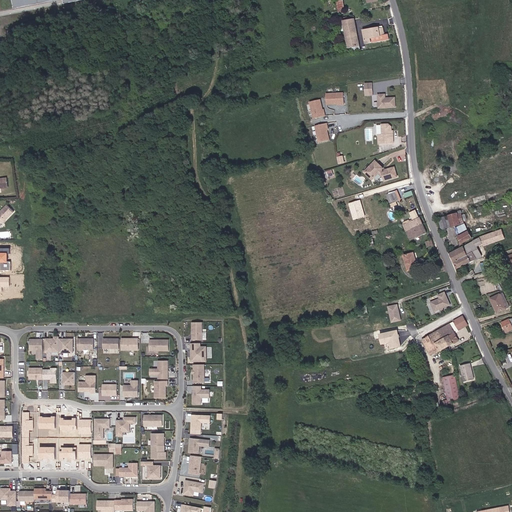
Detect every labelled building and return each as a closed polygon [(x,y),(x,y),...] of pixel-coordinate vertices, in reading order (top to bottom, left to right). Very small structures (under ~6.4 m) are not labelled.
[(15,0),(17,8),(60,0),(68,0),(69,4),(89,0),(15,0)] [(336,0),(338,9),(345,8),(344,0),(336,0)] [(345,41),(356,39),(353,16),(342,18),(345,41)] [(388,41),(387,35),(384,35),(383,26),(378,26),(378,27),(362,30),(364,45),(381,42),(388,41)] [(346,47),(357,45),(356,39),(345,41),(346,47)] [(373,95),(373,82),(365,82),(364,95),(373,95)] [(344,92),(326,92),(325,104),(343,104),(344,92)] [(378,93),(378,108),(396,108),(396,96),(386,96),(386,93),(378,93)] [(322,98),(309,101),(313,118),(326,116),(322,98)] [(327,122),(315,125),(318,142),(331,140),(327,122)] [(397,142),(397,132),(395,132),(395,130),(395,125),(392,122),(385,123),(386,133),(382,133),(382,142),(397,142)] [(382,169),(384,167),(377,159),(375,161),(382,169)] [(368,168),(376,175),(382,169),(375,161),(368,168)] [(390,178),(402,175),(399,164),(390,167),(391,168),(387,170),(384,167),(382,169),(387,175),(388,174),(390,178)] [(374,177),(376,175),(368,168),(366,170),(374,177)] [(332,170),(324,172),(326,178),(334,176),(332,170)] [(0,189),(11,187),(9,177),(1,179),(2,180),(0,180),(0,189)] [(397,198),(400,198),(397,187),(391,189),(398,204),(399,204),(397,198)] [(353,217),(364,214),(361,200),(350,202),(353,217)] [(0,224),(8,222),(17,211),(10,204),(1,214),(0,214),(0,224)] [(413,229),(425,224),(419,208),(413,210),(416,217),(406,221),(410,230),(413,229)] [(456,223),(470,219),(467,211),(463,212),(463,210),(452,213),(456,223)] [(449,225),(456,223),(452,213),(446,215),(449,225)] [(455,228),(458,234),(468,228),(464,222),(455,228)] [(423,236),(429,234),(425,224),(413,229),(415,234),(418,233),(418,235),(422,234),(423,236)] [(466,240),(476,236),(475,232),(473,229),(463,233),(466,240)] [(467,254),(470,262),(488,253),(483,243),(490,241),(487,235),(468,244),(471,253),(467,254)] [(470,262),(467,254),(471,253),(468,244),(467,242),(464,243),(465,246),(457,249),(460,258),(458,259),(461,265),(470,262)] [(412,271),(422,269),(418,253),(408,255),(412,271)] [(429,302),(434,312),(452,304),(445,290),(437,294),(439,297),(429,302)] [(503,310),(511,306),(511,301),(508,292),(498,295),(503,310)] [(387,306),(392,322),(402,320),(398,303),(387,306)] [(458,322),(461,326),(470,321),(468,317),(458,322)] [(463,330),(472,325),(470,321),(461,326),(463,330)] [(202,323),(191,323),(191,339),(202,339),(202,323)] [(452,347),(462,341),(453,325),(442,331),(448,341),(452,347)] [(387,342),(389,349),(401,346),(397,328),(377,333),(380,344),(387,342)] [(438,339),(442,345),(448,341),(442,331),(435,334),(438,339)] [(53,337),(46,337),(45,352),(73,353),(73,337),(53,337)] [(94,337),(78,337),(78,349),(94,349),(94,337)] [(119,338),(103,337),(103,349),(119,349),(119,338)] [(121,337),(121,350),(138,350),(138,337),(121,337)] [(45,338),(30,338),(30,351),(36,351),(36,359),(45,359),(45,338)] [(169,351),(169,339),(149,338),(149,350),(169,351)] [(431,351),(437,347),(434,341),(428,345),(431,351)] [(440,353),(452,347),(448,341),(442,345),(437,347),(440,353)] [(191,342),(191,361),(208,361),(208,346),(201,346),(201,343),(191,342)] [(440,353),(437,347),(431,351),(435,356),(440,353)] [(169,360),(158,360),(158,368),(150,367),(150,375),(158,375),(158,379),(169,379),(169,360)] [(480,379),(477,362),(466,364),(470,381),(480,379)] [(204,364),(192,364),(192,380),(204,380),(204,364)] [(42,379),(50,379),(50,383),(57,383),(57,367),(50,367),(50,369),(43,369),(42,379)] [(63,371),(62,385),(76,385),(76,372),(63,371)] [(79,381),(78,391),(97,392),(98,375),(86,374),(86,381),(79,381)] [(461,398),(456,374),(443,376),(448,401),(461,398)] [(124,384),(123,396),(137,397),(138,379),(131,379),(131,384),(124,384)] [(155,380),(154,398),(166,398),(167,385),(169,385),(169,380),(155,380)] [(118,383),(102,383),(102,395),(118,395),(118,383)] [(192,385),(191,404),(201,405),(201,398),(210,398),(210,390),(200,389),(200,385),(192,385)] [(162,426),(162,414),(144,414),(144,426),(162,426)] [(190,414),(189,430),(199,431),(200,424),(207,424),(208,415),(190,414)] [(123,419),(117,419),(117,436),(124,436),(124,431),(131,431),(131,423),(137,423),(137,416),(123,416),(123,419)] [(95,439),(104,439),(104,427),(110,427),(110,418),(95,418),(95,439)] [(13,425),(0,425),(0,437),(13,437),(13,425)] [(152,432),(151,458),(167,458),(167,451),(165,451),(165,433),(152,432)] [(189,437),(188,453),(199,454),(200,446),(209,447),(210,439),(189,437)] [(123,453),(123,443),(110,443),(110,452),(123,453)] [(12,450),(1,450),(1,456),(0,455),(0,463),(12,463),(12,450)] [(106,466),(106,468),(114,468),(114,453),(94,453),(94,465),(106,466)] [(190,454),(187,474),(199,475),(202,455),(190,454)] [(129,467),(117,467),(117,476),(139,477),(139,462),(129,462),(129,467)] [(161,464),(147,465),(148,479),(162,478),(161,464)] [(186,479),(183,495),(192,497),(194,490),(201,491),(203,483),(186,479)] [(17,505),(17,490),(11,490),(11,487),(1,487),(0,499),(8,499),(8,505),(17,505)] [(35,490),(19,490),(19,501),(34,501),(34,499),(40,499),(52,499),(52,490),(46,490),(46,487),(35,487),(35,490)] [(87,504),(87,493),(72,492),(72,489),(58,489),(58,501),(71,502),(71,503),(87,504)] [(102,511),(109,511),(114,511),(115,510),(135,510),(135,500),(97,498),(97,509),(102,509),(102,511)] [(145,511),(155,511),(155,500),(137,500),(137,510),(145,510),(145,511)] [(498,511),(498,508),(504,507),(503,503),(474,508),(474,511),(481,511),(482,511),(498,511)]
